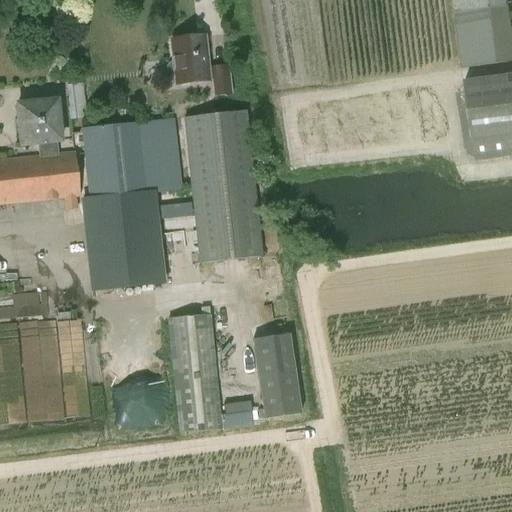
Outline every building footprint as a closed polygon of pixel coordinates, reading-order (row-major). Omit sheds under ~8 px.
[(451,0),(456,33),(461,69),(511,62),(511,37),(511,33),(506,0),(451,0)] [(171,42),(173,63),(169,63),(166,67),(167,78),(171,80),(175,80),(175,84),(207,81),(203,38),(171,42)] [(232,94),(228,65),(209,67),(212,97),(232,94)] [(474,163),(511,158),(511,74),(464,81),(474,163)] [(36,143),(38,155),(58,153),(56,141),(59,141),(55,101),(16,106),(20,145),(36,143)] [(262,257),(246,112),(180,118),(198,264),(262,257)] [(80,130),(87,198),(80,199),(90,292),(165,285),(155,192),(168,192),(181,191),(174,120),(80,130)] [(74,152),(58,154),(0,159),(0,206),(64,200),(64,211),(76,210),(75,199),(79,198),(74,152)] [(210,316),(167,319),(178,434),(221,429),(210,316)] [(299,415),(288,335),(252,340),(263,421),(299,415)] [(218,398),(221,425),(234,424),(231,396),(218,398)]
